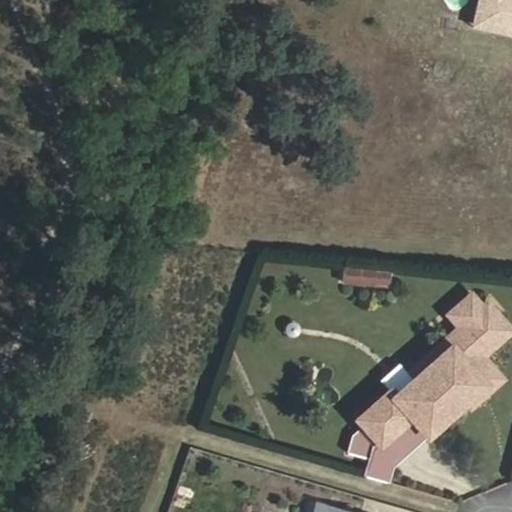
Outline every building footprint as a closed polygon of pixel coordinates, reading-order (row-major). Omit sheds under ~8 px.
[(485,0),(488,4),(480,48),(511,53),(511,31),(491,27),(495,5),(491,0),(485,0)] [(511,0),(491,0),(495,5),(491,27),(511,31),(511,0)] [(336,263),(335,283),(384,287),(386,267),(336,263)] [(353,415),(373,438),(397,419),(405,427),(413,420),(421,430),(461,397),(492,371),(477,353),(507,330),(485,304),(482,307),(470,294),(448,312),(460,325),(456,329),(461,335),(391,393),(386,387),(353,415)] [(456,329),(386,387),(391,393),(461,335),(456,329)] [(492,371),(461,397),(468,404),(499,379),(492,371)] [(397,419),(370,441),(386,460),(421,430),(413,420),(405,427),(397,419)] [(368,443),(360,472),(380,478),(386,460),(370,441),(368,443)]
